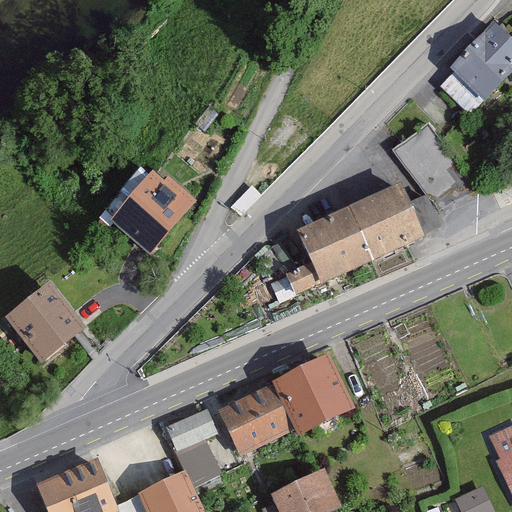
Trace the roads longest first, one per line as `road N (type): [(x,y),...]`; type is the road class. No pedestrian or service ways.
road 1 (primary): [(511,245),(47,447)]
road 2 (residential): [(473,0),(372,111),(184,293)]
road 3 (residential): [(184,293),(318,0)]
road 4 (residential): [(184,293),(47,447)]
